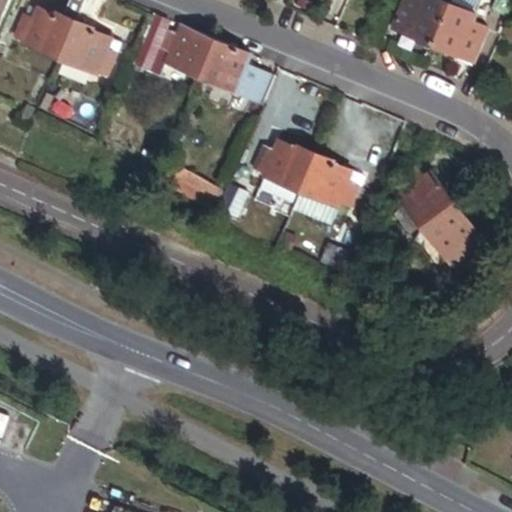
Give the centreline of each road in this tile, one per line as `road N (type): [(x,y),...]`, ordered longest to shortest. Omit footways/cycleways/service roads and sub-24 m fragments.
road 1 (residential): [(0,190),(384,357),(454,362),(511,325)]
road 2 (secondary): [(0,288),(462,511)]
road 3 (residential): [(511,160),(492,134),(421,99),(175,0)]
